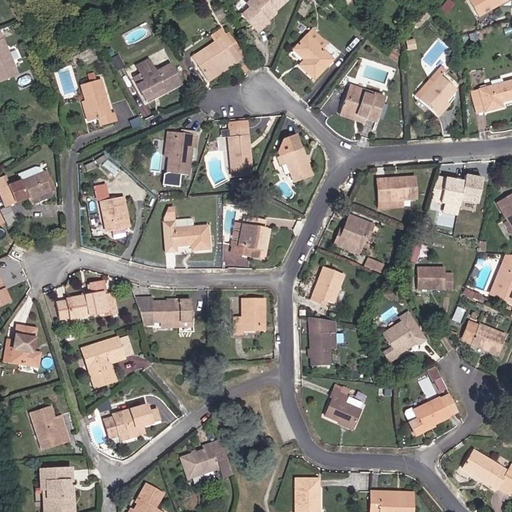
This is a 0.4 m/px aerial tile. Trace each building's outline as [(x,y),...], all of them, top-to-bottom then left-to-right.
[(266,22),(265,20),(275,11),(286,1),(284,0),(250,0),(246,4),(250,8),(242,15),(257,32),(267,23),(266,22)] [(453,4),(447,0),(438,12),(444,16),(453,4)] [(468,0),(478,16),(485,12),(483,9),(496,2),(498,5),(506,0),(468,0)] [(266,22),(274,15),(275,11),(265,20),(266,22)] [(215,44),(225,38),(227,37),(221,29),(210,37),(215,44)] [(333,60),(322,49),(327,44),(311,29),(306,35),(292,50),(302,61),(297,66),(313,81),(333,60)] [(244,58),(228,36),(227,37),(225,38),(238,57),(206,78),(208,82),(244,58)] [(238,57),(225,38),(215,44),(194,59),(206,78),(238,57)] [(0,82),(18,75),(3,39),(0,40),(0,82)] [(392,60),(397,55),(392,51),(388,56),(392,60)] [(140,74),(152,68),(148,60),(136,67),(140,74)] [(251,69),(247,63),(239,68),(244,74),(251,69)] [(180,85),(169,65),(155,73),(152,68),(140,74),(133,78),(137,84),(136,85),(145,103),(152,99),(150,95),(163,88),(165,92),(180,85)] [(422,96),(439,76),(444,71),(440,67),(418,93),(422,96)] [(455,90),(439,76),(422,96),(418,101),(437,117),(448,105),(444,102),(455,90)] [(115,121),(113,114),(110,114),(100,80),(80,86),(84,102),(90,120),(97,119),(99,126),(115,121)] [(511,99),(511,80),(479,90),(485,112),(502,107),(500,102),(511,99)] [(361,94),(362,91),(349,86),(344,100),(347,102),(351,90),(361,94)] [(152,99),(165,92),(163,88),(150,95),(152,99)] [(384,98),(362,91),(361,94),(351,90),(347,102),(344,100),(340,110),(365,119),(376,123),(384,98)] [(484,111),(479,90),(471,93),(476,113),(484,111)] [(90,120),(84,102),(81,103),(87,121),(90,120)] [(365,119),(340,110),(339,115),(363,124),(365,119)] [(246,129),(246,122),(228,124),(228,130),(246,129)] [(250,169),(246,129),(228,130),(227,131),(228,138),(230,170),(250,169)] [(193,149),(195,136),(171,133),(168,157),(166,173),(186,176),(189,159),(186,158),(187,152),(190,152),(190,149),(193,149)] [(311,176),(301,149),(300,149),(295,135),(283,139),(277,153),(279,157),(277,158),(280,166),(286,164),(293,183),(311,176)] [(21,181),(35,175),(33,169),(19,175),(21,181)] [(54,190),(46,171),(43,173),(50,189),(51,191),(54,190)] [(50,189),(43,173),(43,172),(35,175),(21,181),(8,186),(5,177),(0,179),(0,190),(7,206),(28,198),(50,189)] [(480,204),(485,177),(468,173),(466,181),(438,175),(432,201),(445,204),(443,213),(459,217),(462,201),(480,204)] [(415,199),(414,178),(376,180),(378,202),(401,200),(415,199)] [(250,192),(251,184),(239,183),(238,191),(250,192)] [(260,195),(263,189),(257,186),(254,192),(260,195)] [(31,205),(53,196),(51,191),(50,189),(28,198),(31,205)] [(511,193),(496,203),(507,221),(511,229),(511,193)] [(128,227),(123,199),(99,203),(105,231),(128,227)] [(402,207),(401,200),(378,202),(378,208),(402,207)] [(208,249),(206,227),(192,228),(192,221),(190,219),(174,220),(173,207),(166,208),(166,209),(165,213),(162,218),(165,252),(175,252),(174,246),(191,245),(191,250),(208,249)] [(364,239),(367,231),(370,232),(373,225),(349,216),(343,231),(339,238),(337,237),(334,244),(358,254),(364,239)] [(62,233),(61,218),(53,218),(54,233),(62,233)] [(263,259),(264,251),(260,250),(264,229),(262,229),(258,228),(259,221),(245,218),(243,225),(242,225),(242,226),(238,246),(251,249),(250,256),(263,259)] [(238,246),(242,226),(235,224),(231,245),(232,245),(230,252),(250,256),(251,249),(238,246)] [(264,251),(269,230),(264,229),(260,250),(264,251)] [(407,256),(426,261),(430,245),(411,241),(407,256)] [(511,255),(505,255),(489,294),(510,303),(511,299),(511,255)] [(379,272),(381,266),(367,261),(365,266),(379,272)] [(332,304),(344,275),(323,267),(312,296),(326,301),(332,304)] [(452,290),(452,274),(444,274),(444,268),(416,268),(416,289),(452,290)] [(0,305),(9,301),(0,281),(0,305)] [(106,313),(103,296),(100,282),(90,284),(92,295),(66,300),(66,302),(56,303),(59,319),(69,317),(70,319),(106,313)] [(478,301),(481,295),(475,293),(472,299),(478,301)] [(115,311),(112,294),(103,296),(106,313),(115,311)] [(324,306),(326,301),(312,296),(310,300),(324,306)] [(188,324),(188,302),(178,302),(178,303),(152,303),(152,299),(133,299),(142,326),(152,326),(152,324),(158,324),(188,324)] [(263,328),(263,300),(241,300),(241,318),(234,318),(233,334),(241,334),(241,330),(249,331),(249,327),(263,328)] [(458,322),(463,310),(458,308),(453,320),(458,322)] [(425,340),(408,313),(400,318),(402,321),(383,334),(392,347),(383,353),(389,362),(397,356),(395,354),(415,341),(417,345),(425,340)] [(329,349),(328,333),(335,333),(335,322),(308,318),(310,367),(329,366),(329,349)] [(497,355),(505,336),(478,325),(478,326),(469,323),(462,339),(471,343),(470,344),(497,355)] [(37,367),(40,353),(32,352),(36,329),(17,326),(14,341),(11,362),(37,367)] [(455,340),(458,334),(450,331),(448,336),(455,340)] [(124,357),(118,338),(81,349),(93,387),(113,381),(110,370),(101,373),(99,366),(107,363),(124,357)] [(11,362),(14,341),(7,340),(4,361),(11,362)] [(110,370),(107,363),(99,366),(101,373),(110,370)] [(428,368),(434,381),(441,378),(434,364),(428,368)] [(353,427),(360,410),(344,403),(347,396),(340,393),(342,388),(335,385),(329,397),(332,398),(324,416),(338,422),(338,421),(353,427)] [(439,398),(449,417),(457,413),(447,394),(439,398)] [(360,410),(364,403),(347,396),(344,403),(360,410)] [(410,408),(405,411),(404,414),(414,436),(422,432),(421,431),(449,417),(439,398),(411,411),(410,408)] [(62,444),(54,417),(51,406),(30,412),(41,450),(62,444)] [(159,421),(156,409),(148,411),(147,406),(111,416),(112,418),(103,421),(108,439),(117,436),(134,431),(134,429),(142,426),(159,421)] [(70,441),(62,415),(54,417),(62,444),(70,441)] [(353,427),(338,421),(338,422),(336,424),(351,431),(353,427)] [(119,441),(144,434),(142,426),(134,429),(134,431),(117,436),(119,441)] [(223,451),(219,441),(210,444),(210,445),(214,454),(223,451)] [(214,454),(210,445),(202,448),(203,451),(179,459),(186,479),(218,467),(222,477),(231,474),(223,451),(214,454)] [(511,489),(511,466),(510,465),(506,472),(472,451),(461,469),(496,490),(497,488),(509,495),(511,489)] [(72,511),(70,469),(39,470),(40,490),(42,490),(46,490),(47,511),(63,511),(62,511),(72,511)] [(318,510),(318,479),(295,480),(294,511),(314,511),(315,510),(318,510)] [(157,511),(159,510),(155,508),(163,494),(146,484),(138,497),(141,499),(134,510),(131,509),(128,511),(157,511)] [(47,511),(46,490),(42,490),(43,511),(62,511),(63,511),(47,511)] [(412,511),(413,498),(396,497),(396,493),(369,492),(368,511),(412,511)] [(134,510),(141,499),(138,497),(131,509),(134,510)]
